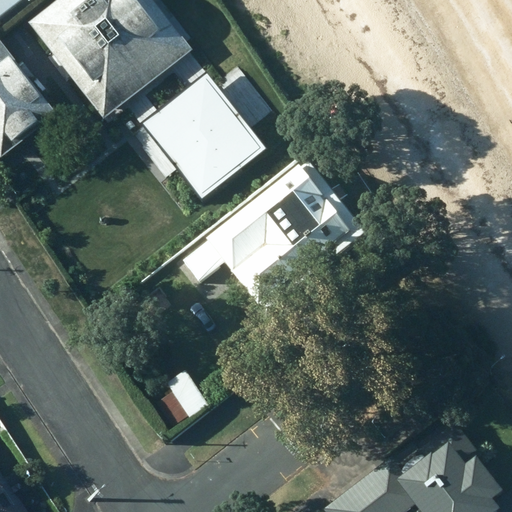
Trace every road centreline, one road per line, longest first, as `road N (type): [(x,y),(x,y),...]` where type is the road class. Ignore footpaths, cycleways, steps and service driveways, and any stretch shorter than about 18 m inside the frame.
road 1 (residential): [(145,511),(0,291)]
road 2 (residential): [(196,511),(373,377)]
